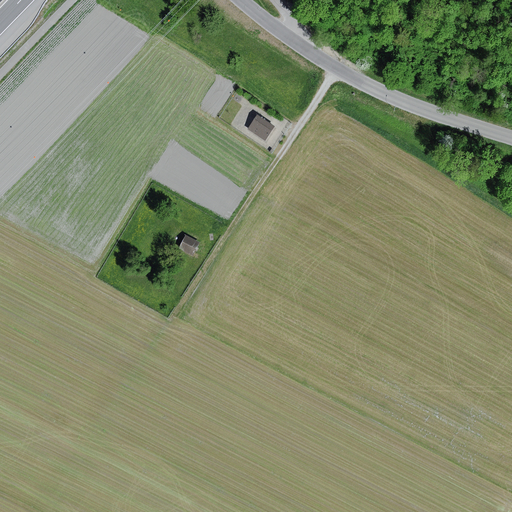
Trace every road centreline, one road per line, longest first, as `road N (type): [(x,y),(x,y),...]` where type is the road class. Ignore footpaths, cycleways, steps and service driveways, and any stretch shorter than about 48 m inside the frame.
road 1 (track): [(169,324),(337,65),(274,0)]
road 2 (unclassified): [(511,138),(335,70),(241,0)]
